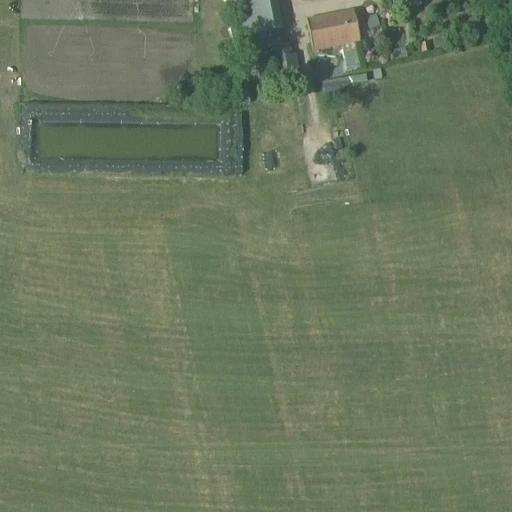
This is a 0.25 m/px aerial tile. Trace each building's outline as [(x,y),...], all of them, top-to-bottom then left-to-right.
[(273,0),(239,0),(249,53),(278,47),(276,35),(281,35),(273,0)] [(352,12),(305,22),(312,55),(359,45),(352,12)] [(365,19),(368,29),(377,27),(374,17),(365,19)] [(293,59),(273,61),(278,90),(298,87),(293,59)] [(235,93),(237,105),(248,104),(246,92),(235,93)]
